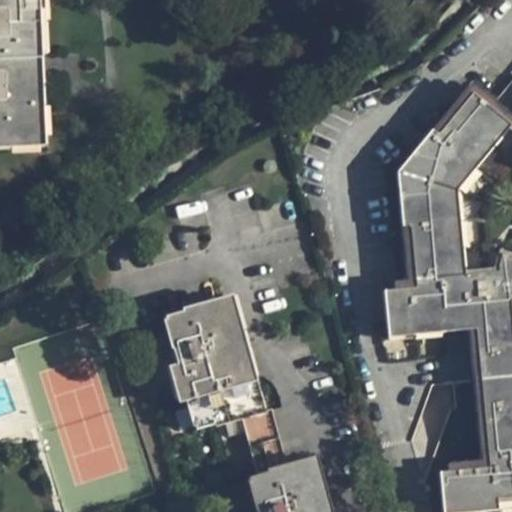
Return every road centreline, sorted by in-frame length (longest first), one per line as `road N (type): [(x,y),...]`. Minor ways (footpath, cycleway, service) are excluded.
road 1 (unknown): [(437,511),(363,285),(350,214),(360,171),(389,121),(511,32)]
road 2 (unknown): [(354,511),(239,276)]
